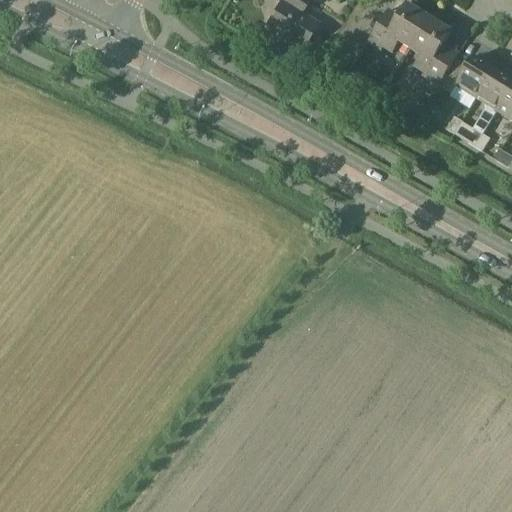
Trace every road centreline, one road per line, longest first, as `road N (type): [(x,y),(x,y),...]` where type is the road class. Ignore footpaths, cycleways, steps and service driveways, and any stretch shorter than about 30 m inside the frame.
road 1 (secondary): [(86,51),(511,274)]
road 2 (secondary): [(511,254),(115,33)]
